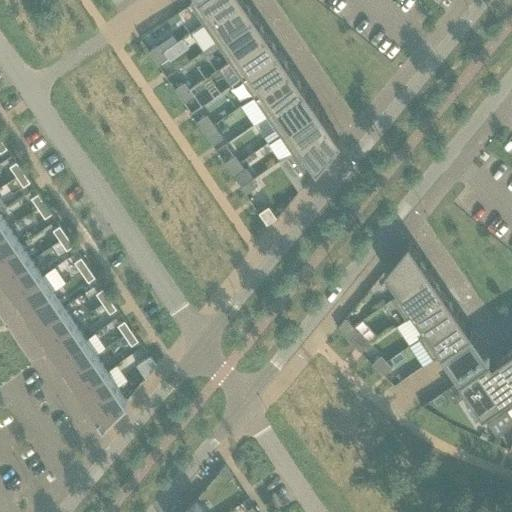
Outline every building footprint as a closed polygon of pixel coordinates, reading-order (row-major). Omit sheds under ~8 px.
[(195,0),(190,4),(202,22),(234,0),(195,0)] [(215,40),(253,14),(243,0),(234,0),(202,22),(215,40)] [(227,58),(266,32),(253,14),(215,40),(215,41),(227,58)] [(266,32),(227,58),(240,77),(278,50),(266,32)] [(149,51),(153,58),(163,51),(159,44),(149,51)] [(278,50),(240,77),(252,95),(291,68),(278,50)] [(168,58),(163,51),(153,58),(158,64),(168,58)] [(303,87),(291,68),(252,95),(265,113),(303,87)] [(175,89),(179,95),(189,89),(185,82),(175,89)] [(265,113),(277,131),(315,105),(303,87),(265,113)] [(189,89),(179,95),(184,102),(194,95),(189,89)] [(277,131),(289,149),(328,123),(315,105),(277,131)] [(207,114),(197,121),(199,124),(204,131),(214,124),(209,117),(207,114)] [(328,123),(289,149),(304,170),(309,179),(316,171),(340,141),(328,123)] [(214,124),(204,131),(208,138),(212,144),(223,137),(218,131),(214,124)] [(225,162),(229,169),(239,162),(235,155),(225,162)] [(16,162),(9,166),(16,176),(23,172),(16,162)] [(239,162),(229,169),(234,175),(244,169),(239,162)] [(23,172),(16,176),(23,186),(30,182),(23,172)] [(256,186),(251,179),(241,186),(246,193),(256,186)] [(38,193),(31,198),(38,208),(44,203),(38,193)] [(44,203),(38,208),(45,218),(51,213),(44,203)] [(258,212),(267,224),(276,218),(268,206),(258,212)] [(0,234),(9,228),(8,227),(0,214),(0,234)] [(59,225),(53,230),(59,240),(66,235),(59,225)] [(0,234),(0,257),(5,254),(20,244),(19,243),(9,228),(0,234)] [(66,235),(59,240),(66,250),(73,245),(66,235)] [(399,293),(409,286),(430,272),(408,241),(384,271),(399,293)] [(5,254),(0,257),(0,278),(1,280),(15,270),(31,260),(30,258),(20,244),(5,254)] [(81,257),(74,262),(81,272),(88,267),(81,257)] [(15,270),(1,280),(12,296),(26,286),(41,275),(41,274),(31,260),(15,270)] [(88,267),(81,272),(88,282),(95,277),(88,267)] [(410,317),(423,307),(444,293),(430,272),(409,286),(399,293),(391,298),(406,320),(410,317)] [(26,286),(12,296),(22,311),(36,302),(52,291),(52,290),(41,275),(26,286)] [(102,289),(96,293),(103,303),(109,299),(102,289)] [(36,302),(22,311),(33,327),(46,318),(63,307),(63,306),(52,291),(36,302)] [(422,335),(436,326),(457,311),(455,309),(444,293),(423,307),(410,317),(422,335)] [(109,299),(103,303),(109,313),(116,309),(109,299)] [(46,318),(33,327),(44,343),(56,334),(74,322),(73,322),(63,307),(46,318)] [(436,326),(422,335),(418,338),(433,359),(471,333),(469,329),(457,311),(436,326)] [(338,328),(343,333),(352,325),(346,318),(338,328)] [(124,320),(117,325),(124,335),(131,330),(124,320)] [(56,334),(44,343),(54,358),(78,342),(84,338),(74,322),(56,334)] [(358,332),(352,325),(343,333),(349,340),(358,332)] [(131,330),(124,335),(131,345),(138,340),(131,330)] [(78,342),(54,358),(65,374),(77,366),(95,354),(85,339),(84,338),(78,342)] [(511,348),(508,352),(499,358),(511,377),(511,348)] [(77,366),(65,374),(76,390),(87,382),(106,369),(96,355),(95,354),(77,366)] [(386,361),(380,355),(372,364),(377,369),(386,361)] [(150,356),(136,365),(139,369),(144,366),(153,360),(151,357),(150,356)] [(477,367),(498,397),(506,409),(511,405),(511,377),(499,358),(492,363),(489,359),(480,365),(477,367)] [(144,366),(139,369),(145,378),(149,373),(156,365),(154,363),(153,360),(144,366)] [(377,369),(383,375),(392,367),(386,361),(377,369)] [(498,397),(477,367),(458,380),(467,392),(462,395),(469,405),(474,402),(487,422),(506,409),(498,397)] [(87,382),(76,390),(86,405),(97,398),(116,385),(107,371),(106,369),(87,382)] [(97,398),(86,405),(103,429),(111,419),(127,400),(118,387),(116,385),(97,398)] [(226,481),(232,476),(224,465),(219,471),(226,481)] [(203,511),(195,500),(185,511),(203,511)]
